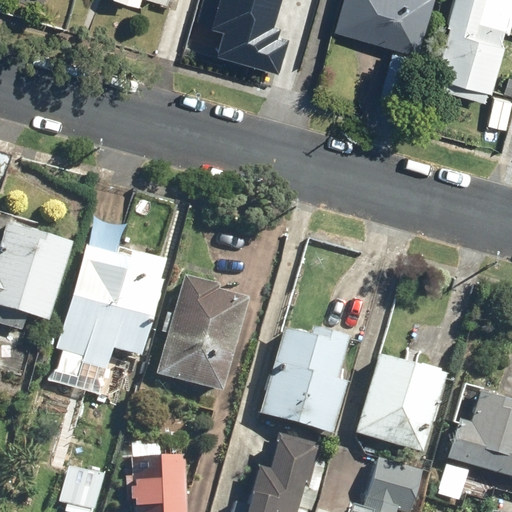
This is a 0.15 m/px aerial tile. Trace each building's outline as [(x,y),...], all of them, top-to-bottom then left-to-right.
[(213,0),(210,13),(280,34),(286,14),(314,22),(320,0),(213,0)] [(432,0),(342,0),(334,29),(416,53),(432,0)] [(511,18),(511,0),(454,0),(431,84),(486,99),(488,90),(492,91),(505,44),(500,43),(503,29),(509,31),(511,18)] [(416,59),(393,52),(379,98),(403,105),(416,59)] [(511,101),(511,97),(495,93),(486,123),(505,128),(511,101)] [(0,239),(0,324),(17,330),(22,315),(46,322),(70,241),(5,222),(0,239)] [(131,260),(80,246),(51,349),(78,357),(77,363),(103,371),(109,348),(137,356),(158,281),(127,272),(131,260)] [(213,285),(179,275),(151,374),(216,392),(241,299),(211,290),(213,285)] [(305,335),(277,327),(252,413),(324,434),(338,384),(329,381),(342,335),(308,326),(305,335)] [(444,374),(371,354),(349,434),(421,454),(444,374)] [(470,422),(457,418),(445,458),(511,476),(511,400),(478,391),(470,422)] [(263,469),(252,466),(238,511),(289,511),(309,445),(273,435),(263,469)] [(139,472),(124,472),(124,511),(178,511),(177,455),(139,455),(139,472)] [(356,505),(348,503),(344,511),(387,511),(389,508),(403,511),(415,469),(370,456),(356,505)]
